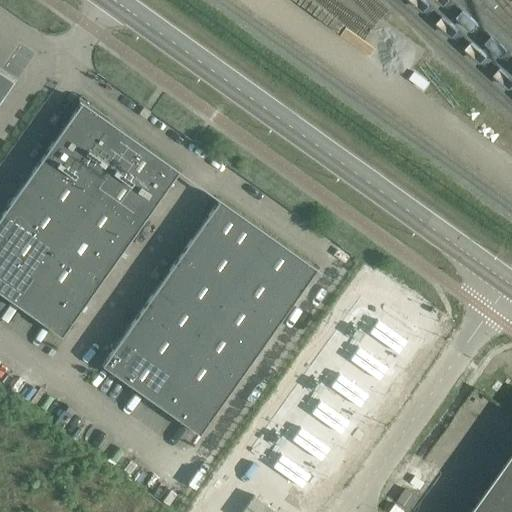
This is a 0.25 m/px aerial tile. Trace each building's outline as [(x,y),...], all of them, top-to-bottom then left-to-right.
[(0,71),(12,80),(0,97),(0,98),(3,100),(18,79),(0,67),(0,71)] [(0,97),(12,80),(2,73),(0,71),(0,97)] [(129,135),(81,101),(61,129),(110,163),(129,135)] [(151,112),(145,108),(140,116),(147,121),(152,113),(151,112)] [(110,163),(61,129),(42,156),(90,191),(110,163)] [(178,170),(129,135),(110,163),(158,198),(177,171),(178,170)] [(90,191),(42,156),(22,184),(71,218),(90,191)] [(158,198),(110,163),(90,191),(139,225),(158,198)] [(219,199),(178,170),(177,171),(218,200),(219,199)] [(71,218),(22,184),(2,212),(51,246),(71,218)] [(139,225),(90,191),(71,218),(119,253),(139,225)] [(267,233),(219,199),(218,200),(199,226),(248,261),(267,233)] [(51,246),(2,212),(0,214),(0,251),(31,274),(51,246)] [(119,253),(71,218),(51,246),(100,281),(119,253)] [(248,261),(199,226),(179,254),(228,289),(248,261)] [(316,268),(267,233),(248,261),(296,295),(316,268)] [(100,281),(51,246),(31,274),(80,308),(100,281)] [(31,274),(0,251),(0,293),(12,301),(31,274)] [(228,289),(179,254),(160,282),(208,316),(228,289)] [(296,295),(248,261),(228,289),(277,323),(296,295)] [(80,308),(31,274),(12,301),(60,336),(80,308)] [(208,316),(160,282),(140,309),(189,344),(208,316)] [(277,323),(228,289),(208,316),(257,351),(277,323)] [(189,344),(140,309),(121,337),(169,372),(189,344)] [(257,351),(208,316),(189,344),(237,378),(257,351)] [(407,341),(379,320),(370,333),(398,353),(407,341)] [(169,372),(121,337),(101,365),(149,399),(169,372)] [(237,378),(189,344),(169,372),(218,406),(237,378)] [(387,367),(359,347),(350,359),(378,379),(387,367)] [(218,406),(169,372),(149,399),(198,434),(218,406)] [(368,394),(339,374),(330,386),(359,406),(368,394)] [(501,385),(497,381),(492,388),(497,391),(501,385)] [(477,395),(503,415),(508,410),(482,389),(477,395)] [(348,421),(320,401),(311,413),(339,434),(348,421)] [(328,448),(300,427),(291,440),(319,460),(328,448)] [(309,475),(281,454),(272,467),(300,487),(309,475)] [(511,511),(511,455),(471,511),(511,511)] [(410,508),(417,497),(405,489),(397,500),(398,500),(408,507),(410,508)] [(275,511),(252,495),(240,511),(275,511)]
